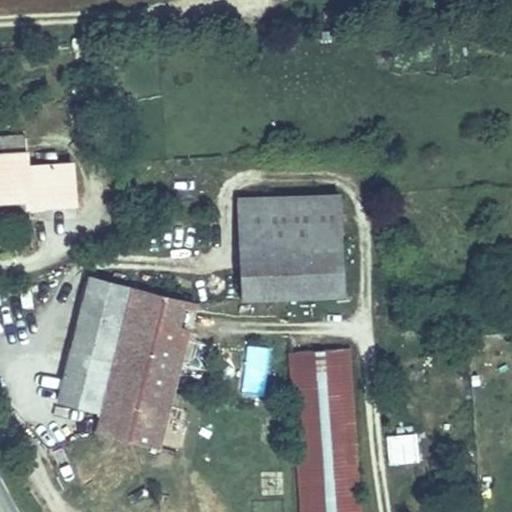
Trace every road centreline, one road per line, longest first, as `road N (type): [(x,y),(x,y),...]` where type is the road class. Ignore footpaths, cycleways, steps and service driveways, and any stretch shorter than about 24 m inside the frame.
road 1 (unknown): [(386,511),(368,233),(358,189),(329,161),(255,164),(234,182),(215,244)]
road 2 (unknown): [(0,9),(124,0)]
